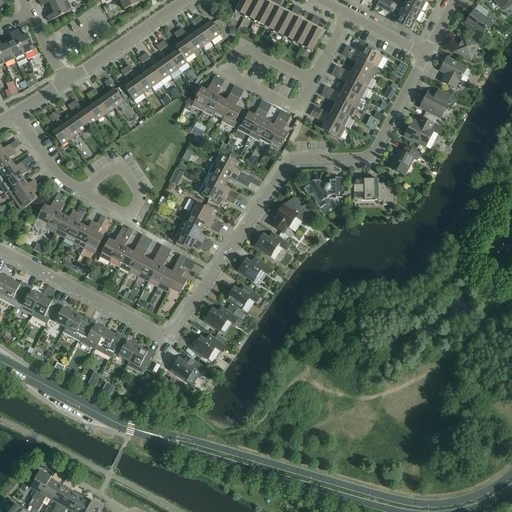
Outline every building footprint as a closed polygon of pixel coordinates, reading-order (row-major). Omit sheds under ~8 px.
[(6,0),(2,0),(0,1),(0,12),(13,7),(11,2),(8,3),(6,0)] [(66,0),(45,0),(40,3),(42,7),(49,3),(52,9),(68,2),(66,0)] [(121,0),(120,1),(125,10),(140,3),(138,0),(121,0)] [(241,0),(235,13),(245,18),(254,23),(264,28),(273,33),(283,38),(293,43),(302,48),(312,53),(323,32),(317,29),(322,20),(318,18),(314,16),(310,25),(304,22),(298,19),(303,10),(299,8),(295,6),(291,15),(285,12),(279,9),(283,0),(274,0),(272,5),(266,2),(262,0),(241,0)] [(387,0),(379,0),(379,2),(386,6),(390,8),(393,10),(393,9),(416,21),(421,12),(406,3),(403,8),(393,3),(387,0)] [(407,0),(406,3),(421,12),(426,2),(422,0),(407,0)] [(511,0),(495,0),(502,8),(504,11),(511,4),(511,0)] [(54,14),(47,18),(49,23),(51,22),(72,12),(68,2),(52,9),(54,14)] [(379,2),(373,11),(381,16),(386,6),(379,2)] [(393,10),(391,14),(398,18),(395,23),(402,26),(411,31),(416,21),(393,9),(393,10)] [(475,10),(466,23),(482,35),(487,28),(489,29),(493,24),(498,18),(490,13),(486,19),(475,10)] [(212,23),(203,29),(212,42),(221,35),(212,23)] [(203,29),(194,35),(203,48),(212,42),(203,29)] [(19,30),(15,32),(25,55),(35,51),(28,35),(22,38),(19,30)] [(14,42),(8,44),(16,60),(18,64),(27,59),(25,55),(15,32),(10,34),(14,42)] [(194,35),(185,41),(194,54),(203,48),(194,35)] [(463,36),(455,52),(466,58),(465,59),(471,62),(475,56),(474,55),(480,44),(463,36)] [(0,40),(0,51),(6,64),(16,60),(8,44),(3,47),(0,40)] [(185,41),(176,48),(178,51),(179,51),(185,60),(194,54),(185,41)] [(353,49),(351,54),(378,68),(383,58),(365,48),(362,54),(353,49)] [(178,51),(170,57),(178,70),(188,63),(185,60),(179,51),(178,51)] [(351,54),(348,59),(357,64),(355,69),(372,78),(378,68),(351,54)] [(170,57),(161,63),(170,76),(178,70),(170,57)] [(447,58),(440,71),(446,74),(442,82),(454,89),(459,81),(460,82),(463,76),(469,79),(470,76),(471,71),(447,58)] [(161,63),(152,69),(161,82),(170,76),(161,63)] [(152,69),(143,76),(152,88),(161,82),(152,69)] [(343,69),(340,74),(367,88),(372,78),(355,69),(352,74),(343,69)] [(192,70),(185,75),(191,83),(197,78),(192,70)] [(340,74),(338,79),(347,84),(344,89),(362,98),(367,88),(340,74)] [(143,76),(134,82),(143,94),(152,88),(143,76)] [(217,85),(203,111),(213,116),(215,112),(222,99),(217,96),(224,83),(220,80),(217,85)] [(9,90),(5,91),(8,98),(18,93),(13,81),(6,84),(9,90)] [(25,82),(19,84),(22,90),(28,87),(25,82)] [(134,82),(125,88),(134,101),(143,94),(134,82)] [(198,96),(193,106),(203,111),(217,85),(212,82),(207,91),(202,88),(201,89),(199,88),(195,95),(198,96)] [(177,87),(170,92),(175,99),(182,94),(177,87)] [(332,89),(330,94),(356,108),(362,98),(344,89),(341,94),(332,89)] [(116,90),(107,96),(116,109),(125,102),(116,90)] [(224,117),(222,121),(234,128),(239,120),(237,119),(242,109),(236,106),(243,92),(239,90),(236,95),(224,117)] [(429,92),(421,108),(441,118),(449,103),(454,106),(457,99),(440,90),(437,96),(429,92)] [(222,99),(215,112),(224,117),(236,95),(231,92),(226,101),(222,99)] [(388,92),(385,97),(390,100),(393,95),(388,92)] [(330,94),(327,99),(336,104),(333,109),(351,118),(356,108),(330,94)] [(107,96),(98,102),(107,115),(116,109),(107,96)] [(168,96),(161,101),(165,106),(172,101),(168,96)] [(98,102),(89,109),(98,121),(107,115),(98,102)] [(383,102),(380,108),(385,111),(388,105),(383,102)] [(250,137),(259,142),(260,140),(269,124),(264,121),(272,107),(267,105),(264,110),(251,135),(250,137)] [(243,122),(238,130),(250,137),(251,135),(264,110),(259,107),(254,116),(249,113),(244,122),(243,122)] [(89,109),(80,115),(89,127),(98,121),(89,109)] [(322,110),(319,115),(346,129),(351,118),(333,109),(331,114),(322,110)] [(377,112),(374,118),(380,121),(383,115),(377,112)] [(269,124),(260,140),(270,145),(283,120),(285,116),(280,114),(273,126),(269,124)] [(80,115),(71,121),(80,134),(89,127),(80,115)] [(319,115),(317,120),(325,124),(322,130),(329,133),(331,136),(338,140),(342,140),(347,129),(346,129),(319,115)] [(376,128),(380,122),(372,118),(368,127),(375,130),(376,129),(376,128)] [(414,121),(406,137),(425,147),(433,132),(438,135),(442,128),(424,119),(421,125),(414,121)] [(283,120),(270,145),(280,150),(281,147),(282,148),(289,134),(283,131),(288,122),(283,120)] [(71,121),(63,127),(71,140),(80,134),(71,121)] [(63,127),(53,134),(62,146),(71,140),(63,127)] [(0,145),(0,144),(0,158),(13,150),(10,145),(4,150),(0,145)] [(399,150),(389,167),(402,174),(406,167),(408,168),(410,167),(411,164),(411,162),(413,158),(418,160),(421,154),(406,146),(403,152),(399,150)] [(0,172),(13,163),(10,159),(16,155),(13,150),(0,158),(0,172)] [(219,153),(214,164),(242,179),(251,183),(254,178),(234,168),(237,162),(219,153)] [(77,160),(71,164),(75,169),(81,165),(77,160)] [(0,172),(0,179),(3,183),(6,181),(25,168),(22,163),(16,167),(13,163),(0,172)] [(214,164),(209,173),(226,182),(229,178),(239,184),(242,179),(214,164)] [(3,183),(0,185),(6,194),(8,192),(9,192),(13,190),(25,181),(22,177),(31,171),(28,166),(25,168),(6,181),(3,183)] [(178,170),(174,176),(181,179),(184,173),(178,170)] [(209,173),(204,183),(205,183),(237,200),(240,196),(230,191),(230,190),(224,187),(226,182),(209,173)] [(311,185),(304,189),(320,212),(329,205),(329,202),(328,199),(328,198),(330,196),(336,196),(336,198),(343,198),(342,178),(336,179),(336,181),(330,181),(330,186),(328,185),(326,185),(324,187),(320,181),(314,182),(310,184),(311,185)] [(361,181),(354,181),(355,198),(361,198),(378,198),(378,202),(383,202),(383,206),(394,205),(394,187),(386,187),(386,183),(378,184),(378,180),(361,180),(361,181)] [(13,190),(9,192),(15,201),(37,186),(34,181),(28,185),(25,181),(13,190)] [(205,183),(200,193),(203,194),(202,195),(210,199),(209,201),(218,206),(220,206),(223,200),(234,206),(237,200),(205,183)] [(37,186),(15,201),(22,211),(26,208),(38,199),(35,194),(41,190),(37,186)] [(162,197),(159,203),(165,206),(168,200),(162,197)] [(275,219),(271,225),(284,234),(288,228),(289,228),(296,218),(306,225),(310,219),(306,213),(302,208),(295,197),(284,205),(275,218),(275,219)] [(38,219),(37,222),(47,227),(59,205),(54,202),(50,208),(45,205),(38,219)] [(195,203),(190,212),(213,224),(215,219),(209,216),(212,210),(198,203),(198,204),(195,203)] [(47,227),(46,229),(56,234),(65,216),(60,214),(64,207),(59,205),(47,227)] [(307,205),(302,208),(306,213),(311,210),(307,205)] [(65,216),(56,234),(65,239),(67,235),(78,215),(73,212),(69,218),(65,216)] [(188,212),(183,221),(185,222),(201,230),(204,226),(210,229),(213,224),(190,212),(188,212)] [(67,235),(65,239),(75,244),(77,240),(84,226),(79,224),(83,217),(78,215),(67,235)] [(77,240),(75,244),(84,249),(97,225),(92,222),(89,229),(84,226),(77,240)] [(185,222),(180,231),(208,246),(209,247),(211,242),(199,235),(201,230),(185,222)] [(97,225),(84,249),(95,254),(97,250),(104,237),(99,234),(102,227),(97,225)] [(113,259),(110,263),(120,268),(122,264),(129,250),(125,248),(134,231),(129,228),(123,239),(113,259)] [(180,231),(175,241),(177,242),(177,243),(191,250),(194,245),(206,251),(208,246),(180,231)] [(264,235),(255,247),(270,258),(279,246),(285,250),(289,244),(276,236),(273,241),(264,235)] [(110,240),(100,258),(110,263),(113,259),(123,239),(118,236),(115,242),(110,240)] [(122,264),(120,268),(129,273),(132,269),(142,249),(148,238),(143,236),(134,253),(129,250),(122,264)] [(141,274),(139,278),(149,283),(167,248),(162,246),(153,263),(148,260),(141,274)] [(149,283),(158,288),(168,270),(163,268),(172,251),(167,248),(149,283)] [(132,269),(129,273),(139,278),(141,274),(148,260),(144,258),(147,251),(143,249),(142,249),(132,269)] [(158,288),(168,293),(170,289),(181,269),(182,266),(186,259),(186,258),(181,256),(172,273),(168,270),(158,288)] [(88,259),(85,265),(90,268),(93,261),(88,259)] [(186,259),(182,266),(192,271),(195,265),(186,259)] [(247,260),(238,272),(254,282),(262,271),(268,275),(272,269),(259,260),(256,266),(247,260)] [(79,265),(76,271),(85,276),(88,270),(79,265)] [(181,269),(170,289),(180,294),(188,281),(182,278),(186,271),(181,269)] [(0,270),(0,298),(10,280),(0,274),(1,272),(0,270)] [(10,280),(0,298),(0,299),(1,299),(7,303),(16,308),(27,285),(22,282),(20,285),(10,280)] [(27,285),(16,308),(28,314),(32,316),(34,312),(42,296),(32,291),(33,288),(27,285)] [(235,288),(226,300),(231,304),(238,308),(242,311),(250,299),(256,303),(260,297),(248,289),(243,286),(240,291),(235,288)] [(42,296),(34,312),(45,317),(50,320),(59,302),(53,299),(52,302),(42,296)] [(138,305),(147,310),(150,305),(140,300),(138,305)] [(59,302),(50,320),(55,323),(66,328),(74,313),(64,308),(65,305),(59,302)] [(231,304),(227,310),(233,314),(238,308),(231,304)] [(213,309),(204,322),(220,332),(228,320),(234,324),(238,319),(226,310),(222,315),(213,309)] [(66,328),(63,333),(79,341),(82,337),(91,319),(85,316),(84,318),(74,313),(66,328)] [(82,337),(79,341),(95,350),(98,345),(106,330),(95,325),(97,322),(91,319),(82,337)] [(98,345),(95,350),(111,358),(114,353),(123,336),(117,333),(116,335),(106,330),(98,345)] [(123,336),(114,353),(119,356),(129,362),(137,347),(127,341),(129,339),(123,336)] [(201,337),(193,350),(208,360),(216,348),(222,353),(226,347),(214,338),(210,344),(201,337)] [(129,362),(127,366),(143,375),(155,353),(149,349),(147,352),(137,347),(129,362)] [(179,359),(171,371),(186,382),(186,381),(191,384),(199,373),(201,374),(205,368),(192,360),(188,365),(179,359)] [(76,371),(73,377),(79,380),(82,374),(76,371)] [(89,386),(94,390),(97,385),(92,381),(89,386)] [(191,392),(188,397),(193,401),(197,395),(191,392)] [(37,492),(29,506),(30,506),(34,508),(51,479),(48,477),(49,476),(41,471),(35,480),(36,481),(31,488),(37,492)] [(34,508),(31,511),(36,511),(38,511),(39,511),(47,497),(52,501),(61,485),(51,479),(34,508)] [(58,504),(52,511),(59,511),(72,491),(61,485),(52,501),(58,504)] [(72,491),(59,511),(65,511),(67,510),(71,511),(73,511),(82,497),(72,491)] [(87,511),(92,503),(82,497),(73,511),(87,511)] [(92,503),(87,511),(101,511),(104,508),(97,503),(96,505),(92,503)]
